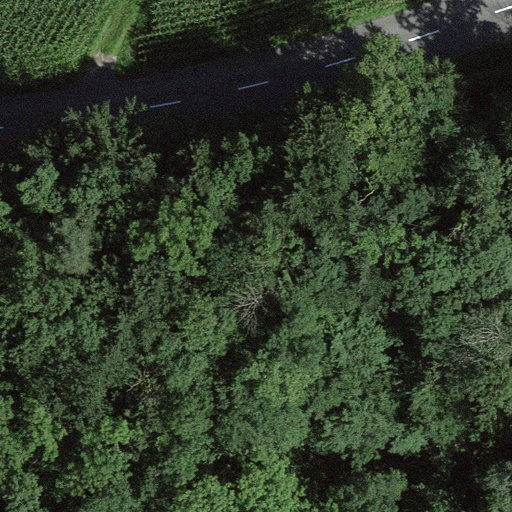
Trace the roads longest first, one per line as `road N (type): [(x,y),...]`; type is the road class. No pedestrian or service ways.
road 1 (tertiary): [(0,132),(193,103),(356,62),(511,10)]
road 2 (track): [(0,463),(59,477),(236,477),(511,440)]
road 3 (track): [(132,0),(58,125)]
